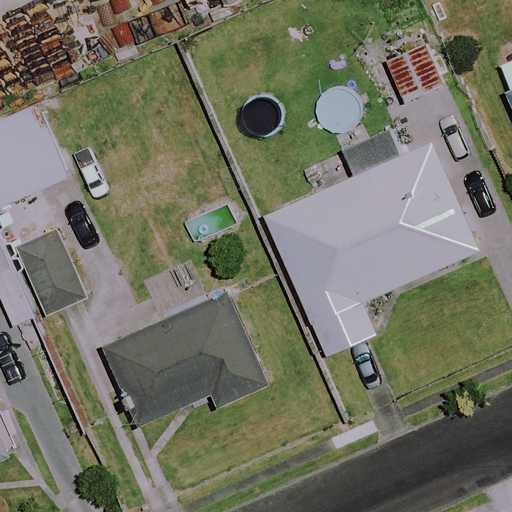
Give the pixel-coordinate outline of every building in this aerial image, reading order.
[(447,88),(430,46),(394,62),(412,103),(447,88)] [(0,125),(0,227),(39,319),(92,296),(64,230),(36,242),(19,201),(77,176),(47,105),(0,125)] [(483,250),(437,143),(272,214),(333,355),(381,334),(366,300),(483,250)] [(39,319),(0,227),(0,281),(19,327),(39,319)] [(276,384),(241,295),(115,345),(146,422),(221,392),(226,404),(276,384)] [(0,463),(17,457),(0,416),(0,463)]
